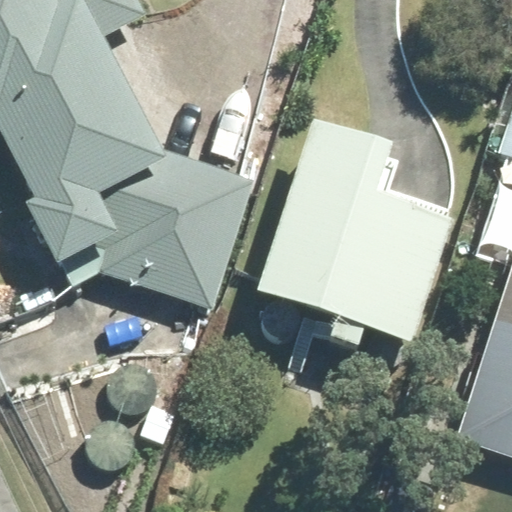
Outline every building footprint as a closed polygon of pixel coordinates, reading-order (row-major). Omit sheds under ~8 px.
[(109,274),(104,290),(218,325),(253,213),(169,187),(101,56),(149,30),(133,0),(0,0),(0,151),(0,152),(42,232),(31,238),(61,298),(109,274)] [(511,141),(503,167),(511,170),(511,141)] [(320,155),(263,325),(340,352),(334,371),(366,382),(372,364),(419,379),(459,251),(452,249),(456,234),(395,214),(405,180),(320,155)] [(511,375),(511,305),(491,368),(511,375)] [(155,416),(143,447),(166,457),(179,426),(155,416)]
